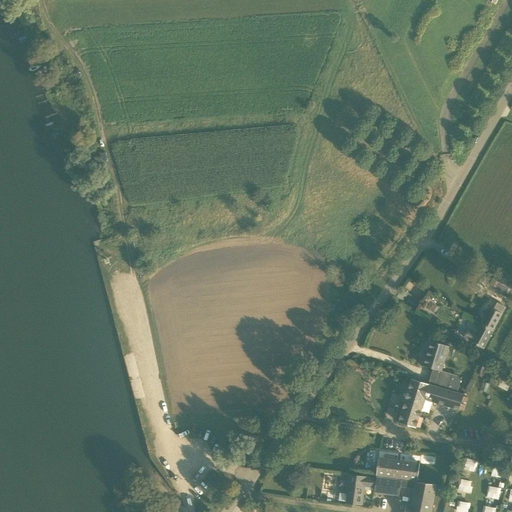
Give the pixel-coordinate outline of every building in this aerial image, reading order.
[(490,284),(511,295),(511,283),(495,275),(490,284)] [(406,290),(423,298),(428,288),(411,280),(406,290)] [(481,324),(493,330),(502,314),(501,313),(504,306),(496,302),(492,308),(490,307),(481,324)] [(483,349),(493,330),(481,324),(476,334),(469,330),(467,330),(466,330),(464,331),(463,332),(463,334),(463,335),(464,337),(465,338),(472,342),(471,342),(483,349)] [(441,371),(449,346),(430,341),(422,365),(441,371)] [(457,394),(457,393),(462,377),(443,371),(439,387),(438,388),(457,394)] [(439,387),(428,384),(412,379),(398,422),(416,428),(425,399),(459,410),(464,395),(457,393),(457,394),(438,388),(439,387)] [(417,480),(419,463),(379,458),(376,475),(377,475),(413,480),(417,480)] [(493,464),(491,474),(502,475),(503,466),(493,464)] [(362,504),(366,477),(349,475),(347,488),(348,488),(347,502),(362,504)] [(416,482),(413,481),(377,476),(376,479),(373,492),(412,497),(411,504),(407,503),(407,506),(406,505),(404,511),(430,511),(436,484),(416,482)] [(457,489),(470,493),(473,481),(460,478),(457,489)] [(499,498),(501,487),(488,485),(486,496),(499,498)] [(462,511),(468,511),(470,502),(459,501),(458,511),(462,511)]
